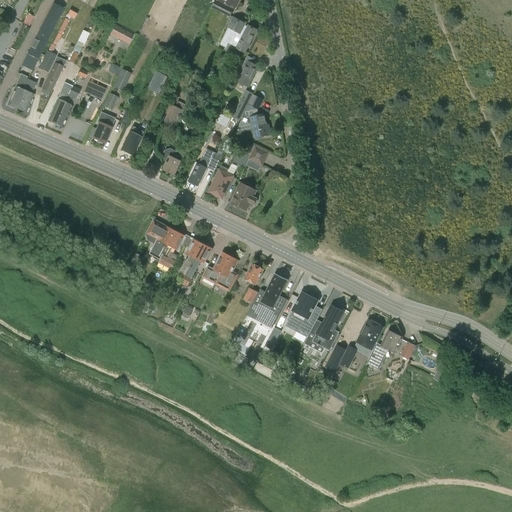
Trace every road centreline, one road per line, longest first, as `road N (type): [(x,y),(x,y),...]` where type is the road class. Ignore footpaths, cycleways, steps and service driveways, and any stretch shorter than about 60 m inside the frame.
road 1 (primary): [(288,255),(0,120)]
road 2 (residential): [(288,255),(303,224),(269,0)]
road 3 (primary): [(389,305),(511,371)]
road 4 (primary): [(511,358),(467,330),(389,305)]
